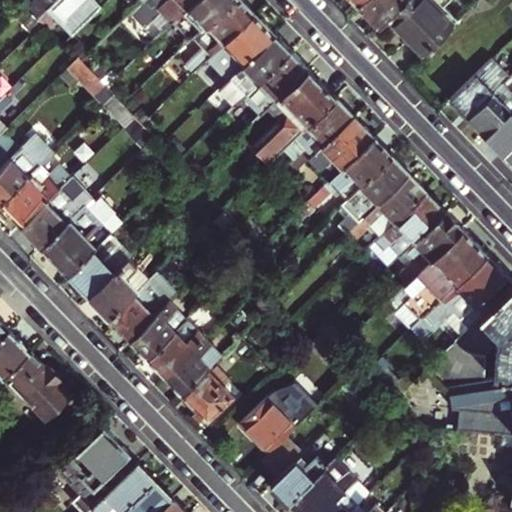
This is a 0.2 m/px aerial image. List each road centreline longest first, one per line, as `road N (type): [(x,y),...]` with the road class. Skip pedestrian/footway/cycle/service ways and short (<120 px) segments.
road 1 (residential): [(244,511),(0,260)]
road 2 (residential): [(298,0),(511,220)]
